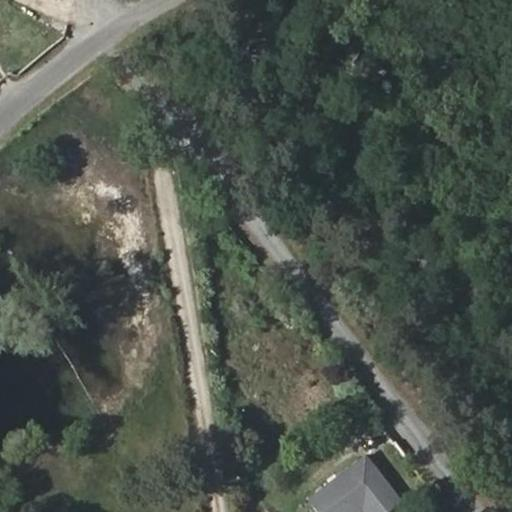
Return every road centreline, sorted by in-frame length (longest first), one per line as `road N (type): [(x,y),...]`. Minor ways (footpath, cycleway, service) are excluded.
road 1 (residential): [(473,511),(109,31)]
road 2 (residential): [(109,31),(0,129)]
